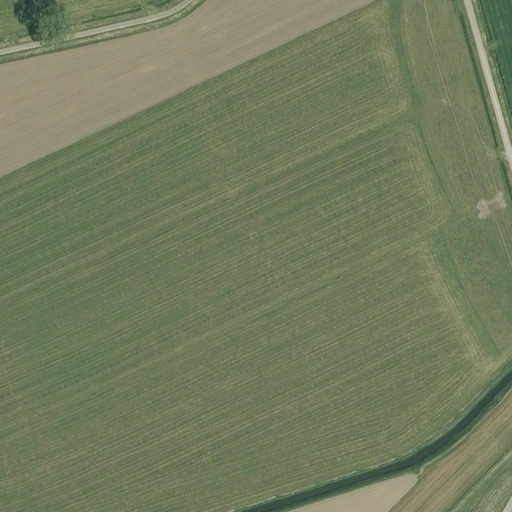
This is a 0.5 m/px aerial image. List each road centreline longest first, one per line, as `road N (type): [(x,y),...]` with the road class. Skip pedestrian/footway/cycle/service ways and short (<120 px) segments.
road 1 (unclassified): [(188,0),(154,17),(0,52)]
road 2 (unclassified): [(511,159),(467,0)]
